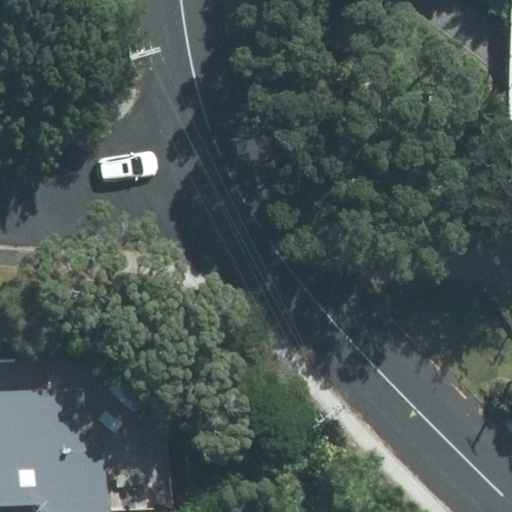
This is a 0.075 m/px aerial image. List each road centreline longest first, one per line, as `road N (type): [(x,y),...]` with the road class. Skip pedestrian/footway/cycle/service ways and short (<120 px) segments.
road 1 (residential): [(222,177),(295,277),(511,504)]
road 2 (residential): [(0,190),(91,194),(222,177)]
road 3 (residential): [(179,0),(222,177)]
